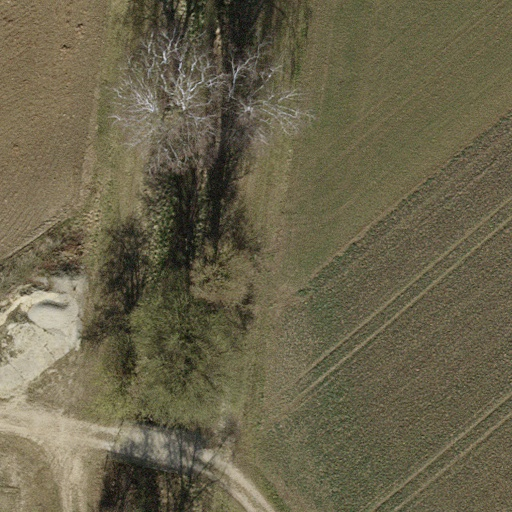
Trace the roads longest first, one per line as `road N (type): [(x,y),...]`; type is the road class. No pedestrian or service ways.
road 1 (track): [(211,463),(275,0)]
road 2 (track): [(152,0),(96,434)]
road 3 (track): [(266,511),(211,463),(146,441),(0,421)]
